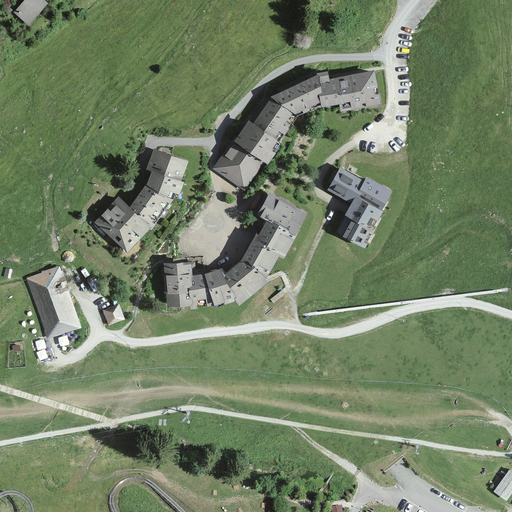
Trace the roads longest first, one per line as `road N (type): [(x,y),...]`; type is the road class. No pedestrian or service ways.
road 1 (track): [(511,315),(449,302),(340,333),(285,325),(136,345),(101,338)]
road 2 (residential): [(418,0),(387,50),(279,65),(215,141),(172,141)]
road 3 (residential): [(418,495),(257,316)]
